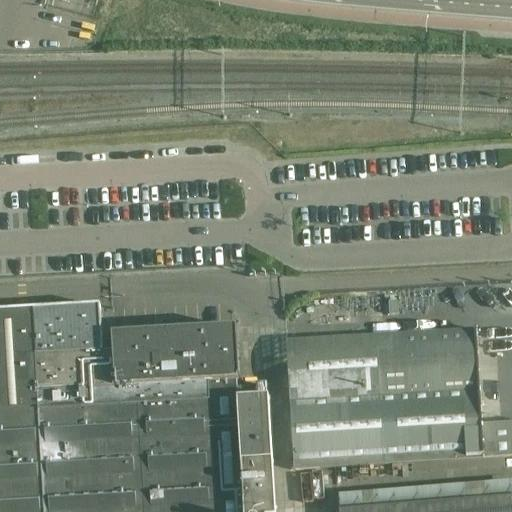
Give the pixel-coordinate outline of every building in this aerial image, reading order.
[(365,301),(365,311),(376,311),(375,290),(337,291),(337,313),(347,313),(347,301),(365,301)] [(397,302),(388,302),(388,315),(397,314),(397,302)] [(0,511),(274,511),(272,473),(268,402),(238,403),(237,383),(238,383),(235,342),(177,345),(177,340),(157,341),(157,338),(112,341),(112,354),(102,355),(101,339),(99,307),(33,311),(0,312),(0,511)] [(294,472),(511,459),(511,425),(482,427),(476,332),(287,343),(294,472)] [(511,511),(511,498),(345,511),(511,511)]
